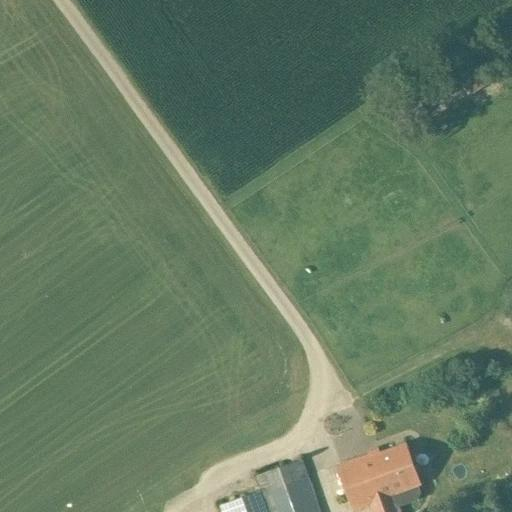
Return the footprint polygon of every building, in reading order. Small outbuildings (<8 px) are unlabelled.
[(478,60),(456,74),(469,95),(491,82),(478,60)] [(447,74),(416,94),(426,109),(458,88),(447,74)] [(415,94),(402,103),(414,121),(427,112),(415,94)] [(380,453),(338,468),(354,511),(372,505),(374,511),(395,511),(394,509),(418,501),(421,494),(418,486),(420,485),(406,446),(380,456),(380,453)] [(225,506),(219,508),(220,511),(321,511),(301,455),(260,470),(267,491),(225,506)]
